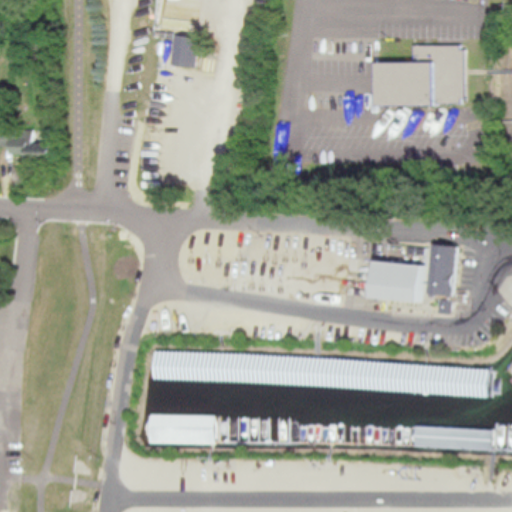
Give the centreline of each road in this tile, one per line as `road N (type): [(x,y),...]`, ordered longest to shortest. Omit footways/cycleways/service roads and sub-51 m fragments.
road 1 (residential): [(421,237),(0,207)]
road 2 (residential): [(29,208),(0,479)]
road 3 (residential): [(308,0),(289,154)]
